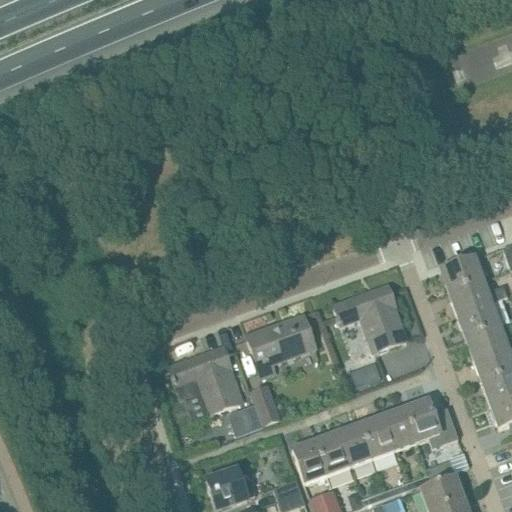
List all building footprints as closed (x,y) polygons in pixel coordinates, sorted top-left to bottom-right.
[(511,276),(511,275),(511,248),(502,252),(511,276)] [(440,275),(448,299),(483,286),(474,262),(440,275)] [(448,299),(457,322),(502,306),(501,303),(507,301),(503,290),(486,296),(483,286),(448,299)] [(367,306),(364,298),(332,310),(336,322),(335,322),(337,328),(339,328),(340,331),(360,323),(373,358),(406,346),(394,311),(395,311),(390,298),(367,306)] [(457,322),(465,343),(499,331),(510,327),(502,306),(457,322)] [(271,369),(314,353),(303,321),(246,341),(261,381),(274,376),(271,369)] [(508,354),(499,331),(465,343),(473,366),(508,354)] [(200,360),(168,372),(172,384),(171,384),(173,390),(174,390),(175,393),(180,405),(200,398),(208,420),(242,408),(229,373),(231,373),(223,352),(222,352),(225,360),(203,368),(200,360)] [(511,352),(508,354),(473,366),(481,389),(511,377),(511,365),(511,363),(511,352)] [(511,377),(481,389),(490,412),(511,403),(511,377)] [(267,391),(251,397),(263,430),(279,424),(267,391)] [(324,395),(323,399),(324,403),(327,404),(331,403),(333,399),(332,396),(328,394),(324,395)] [(511,403),(490,412),(498,433),(507,430),(511,440),(511,403)] [(428,405),(405,413),(416,448),(429,443),(432,453),(443,449),(458,443),(447,413),(433,418),(428,405)] [(255,410),(227,420),(235,443),(262,433),(263,433),(255,410)] [(405,413),(382,421),(394,456),(416,448),(405,413)] [(382,421),(360,430),(372,464),(394,456),(382,421)] [(360,430),(337,438),(349,472),(372,464),(360,430)] [(337,438),(314,446),(326,481),(349,472),(337,438)] [(326,481),(314,446),(292,454),(304,489),(326,481)] [(425,474),(428,481),(430,487),(454,478),(449,465),(425,474)] [(205,485),(214,511),(223,511),(247,504),(247,502),(255,500),(250,487),(242,489),(237,475),(205,485)] [(272,492),(277,505),(300,497),(296,484),(292,485),(289,476),(278,480),(281,489),(272,492)] [(428,481),(406,489),(408,495),(430,487),(428,481)] [(420,494),(426,511),(439,511),(463,503),(455,481),(420,494)] [(406,489),(383,497),(385,503),(408,495),(406,489)] [(300,497),(277,505),(279,511),(298,511),(305,510),(300,497)] [(310,505),(312,511),(339,511),(334,497),(310,505)] [(383,497),(361,505),(363,511),(385,503),(383,497)] [(359,511),(363,511),(361,505),(358,498),(348,501),(352,511),(359,511)] [(372,511),(403,511),(400,502),(372,511)] [(439,511),(466,511),(463,503),(439,511)]
